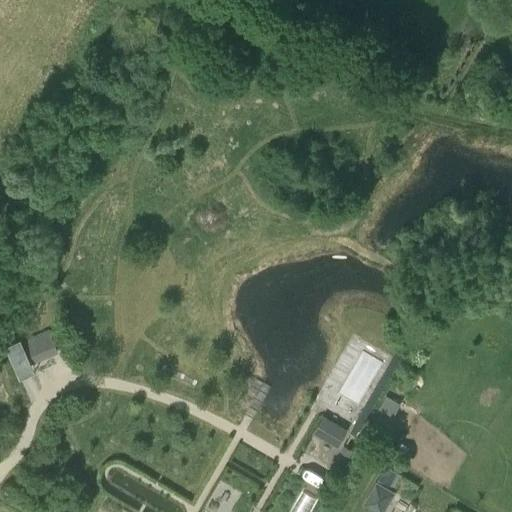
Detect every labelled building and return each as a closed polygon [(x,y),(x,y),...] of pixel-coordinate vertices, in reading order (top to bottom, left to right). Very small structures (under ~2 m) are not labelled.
[(26,342),(34,361),(57,351),(49,332),(26,342)] [(344,384),(339,391),(354,403),(359,395),(344,384)] [(380,406),(365,436),(379,443),(395,413),(380,406)] [(347,430),(339,425),(329,443),(337,447),(347,430)] [(375,511),(383,511),(395,492),(376,481),(362,504),(375,511)]
